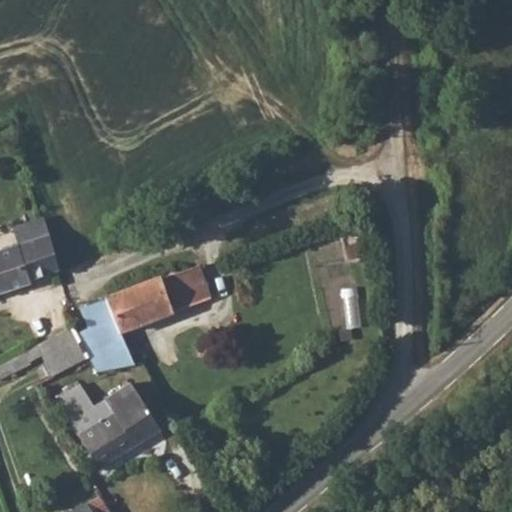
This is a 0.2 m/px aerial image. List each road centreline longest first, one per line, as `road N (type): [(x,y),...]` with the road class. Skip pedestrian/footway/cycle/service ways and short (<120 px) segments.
road 1 (residential): [(511,315),(407,413),(281,511)]
road 2 (track): [(382,186),(395,126),(384,0)]
